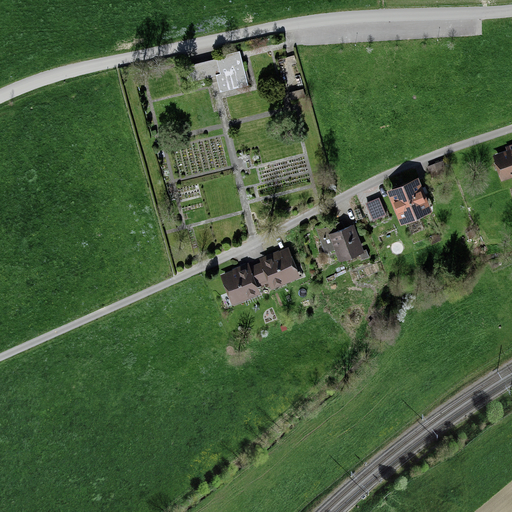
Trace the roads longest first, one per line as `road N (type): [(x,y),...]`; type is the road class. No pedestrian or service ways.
road 1 (residential): [(0,356),(254,243),(372,179),(511,129)]
road 2 (residential): [(511,9),(288,24),(61,72),(0,96)]
